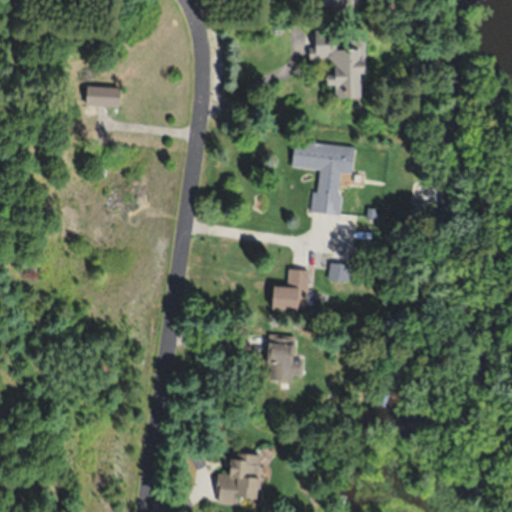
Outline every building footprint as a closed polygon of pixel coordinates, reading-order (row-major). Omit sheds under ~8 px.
[(361,96),(360,73),(366,73),(365,48),(337,49),(337,30),(311,31),(312,59),(332,59),(332,74),(328,74),(328,85),(335,85),(335,97),(361,96)] [(86,105),(120,105),(120,85),(86,85),(86,105)] [(292,165),(317,167),(314,211),(337,213),(340,170),(352,171),(354,145),(294,140),(292,165)] [(348,279),(349,263),(329,262),(329,279),(348,279)] [(307,268),(288,267),(287,285),(273,285),(272,308),(306,310),(307,268)] [(269,340),(267,379),(292,380),(292,374),(302,374),(303,361),(293,360),(294,341),(269,340)] [(218,473),(217,502),(237,503),(238,497),(258,498),(260,454),(230,452),(229,473),(218,473)]
